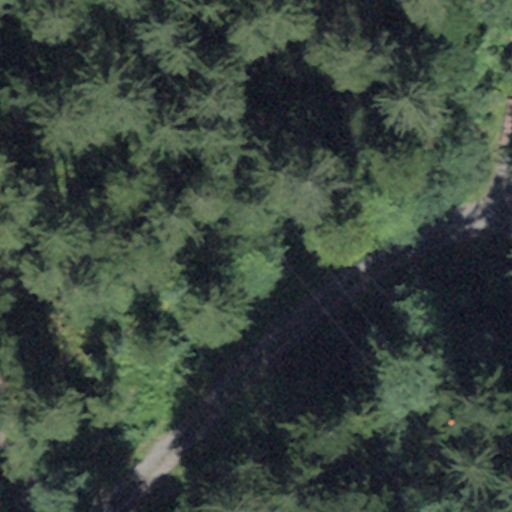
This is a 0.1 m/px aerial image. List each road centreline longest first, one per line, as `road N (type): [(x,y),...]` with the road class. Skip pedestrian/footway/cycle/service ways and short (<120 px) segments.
road 1 (track): [(98,511),(315,297),(439,242),(511,193)]
road 2 (track): [(0,400),(20,444),(90,511)]
